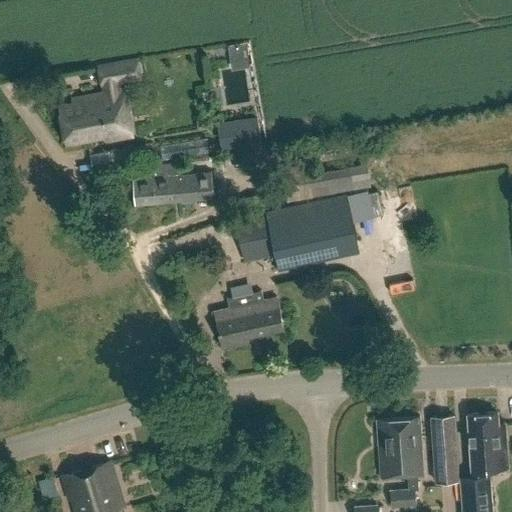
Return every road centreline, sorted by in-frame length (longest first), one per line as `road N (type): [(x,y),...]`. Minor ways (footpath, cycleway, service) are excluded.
road 1 (track): [(211,396),(130,247),(19,106),(30,88),(56,83)]
road 2 (tertiary): [(0,458),(211,396),(320,384)]
road 3 (tertiary): [(320,384),(511,376)]
road 4 (unclassified): [(319,511),(320,384)]
